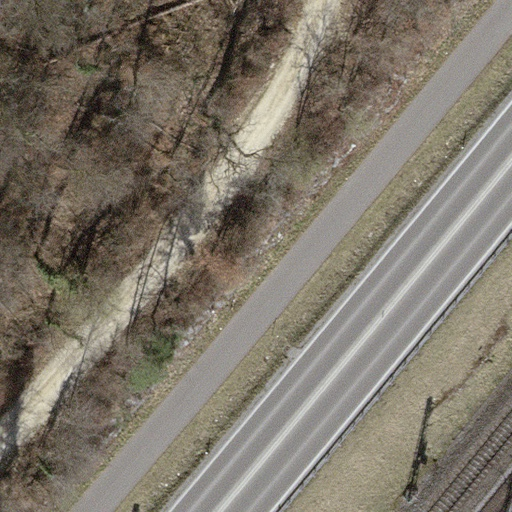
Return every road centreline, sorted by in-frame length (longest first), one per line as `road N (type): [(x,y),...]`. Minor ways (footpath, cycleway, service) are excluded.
road 1 (track): [(328,0),(241,178),(0,441)]
road 2 (trunk): [(219,511),(511,160)]
